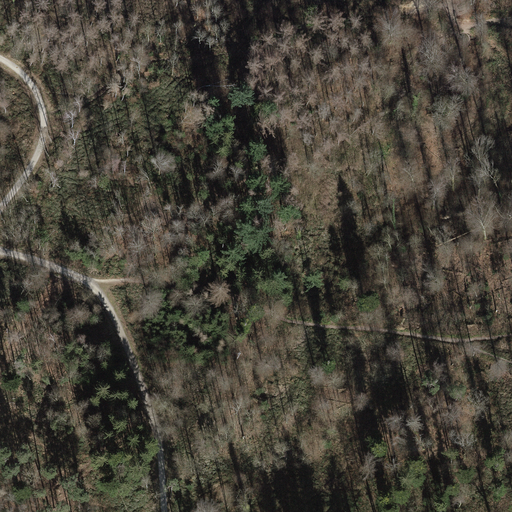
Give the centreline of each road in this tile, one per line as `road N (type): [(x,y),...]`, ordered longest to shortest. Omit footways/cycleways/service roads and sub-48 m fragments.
road 1 (track): [(164,511),(159,441),(142,388),(124,339),(88,281)]
road 2 (track): [(0,57),(30,81),(45,133),(0,208)]
